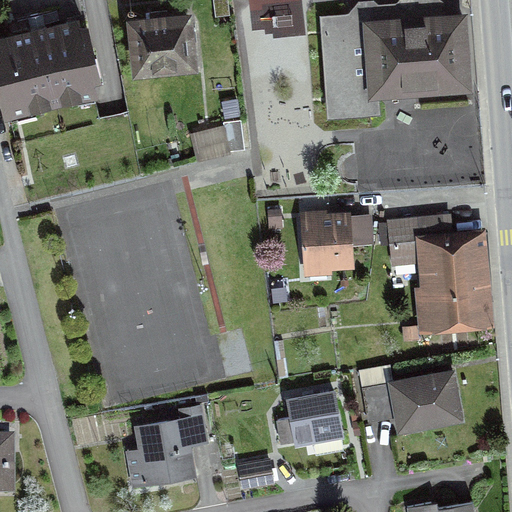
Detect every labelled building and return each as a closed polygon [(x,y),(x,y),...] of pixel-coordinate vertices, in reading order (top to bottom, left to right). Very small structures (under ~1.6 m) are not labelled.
[(213,0),(215,16),(230,14),(228,0),(213,0)] [(402,12),(321,18),(329,119),(377,116),(375,92),(468,85),(462,17),(403,21),(402,12)] [(190,19),(131,24),(135,73),(195,68),(190,19)] [(84,21),(0,41),(0,72),(8,106),(93,85),(86,57),(93,55),(84,21)] [(241,119),(223,121),(227,151),(245,148),(241,119)] [(345,216),(305,218),(308,268),(329,267),(329,263),(347,262),(345,216)] [(450,217),(392,221),(395,261),(421,259),(425,322),(479,318),(473,236),(452,237),(450,217)] [(453,371),(391,381),(398,427),(460,417),(453,371)] [(294,411),(276,414),(281,443),(340,433),(334,393),(293,400),(294,411)] [(199,406),(181,409),(183,419),(138,427),(143,451),(131,453),(136,482),(194,472),(188,439),(204,436),(199,406)] [(15,438),(0,437),(0,499),(16,499),(15,438)] [(270,462),(239,468),(243,492),(275,486),(270,462)] [(438,505),(409,510),(409,511),(479,511),(478,503),(439,510),(438,505)]
